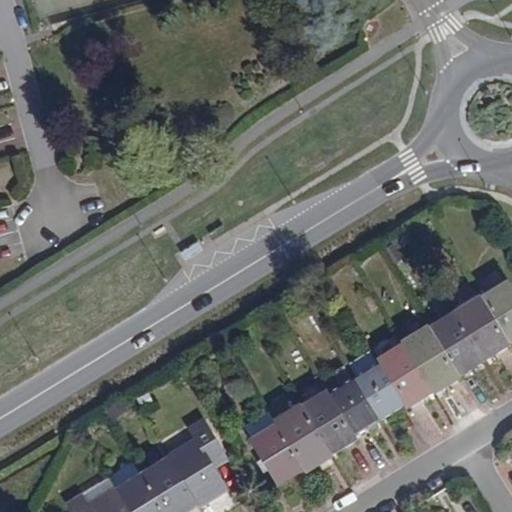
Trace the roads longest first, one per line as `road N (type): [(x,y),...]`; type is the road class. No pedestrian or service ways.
road 1 (tertiary): [(376,189),(0,418)]
road 2 (residential): [(5,0),(62,220)]
road 3 (residential): [(469,445),(360,511)]
